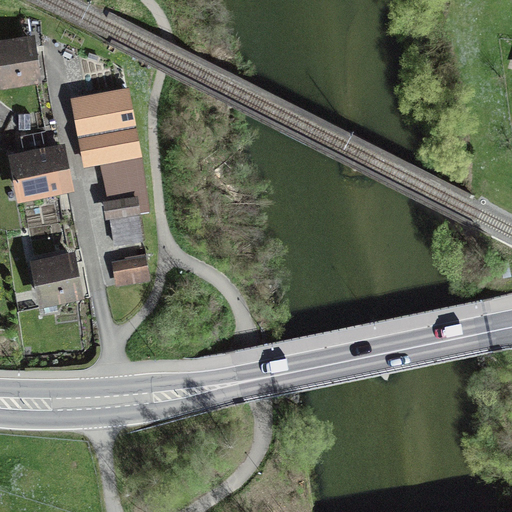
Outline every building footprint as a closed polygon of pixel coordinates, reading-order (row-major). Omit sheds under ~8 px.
[(36,77),(31,40),(0,44),(0,81),(0,83),(36,77)] [(118,109),(115,95),(85,101),(91,130),(120,124),(117,109),(118,109)] [(84,145),(88,163),(111,158),(117,182),(140,176),(136,158),(138,158),(135,137),(84,145)] [(14,158),(22,195),(69,186),(61,149),(14,158)] [(111,215),(137,211),(135,197),(108,202),(111,215)] [(111,216),(115,245),(141,241),(137,212),(111,216)] [(43,300),(78,293),(71,256),(35,263),(43,300)] [(148,276),(145,260),(115,266),(118,282),(148,276)]
